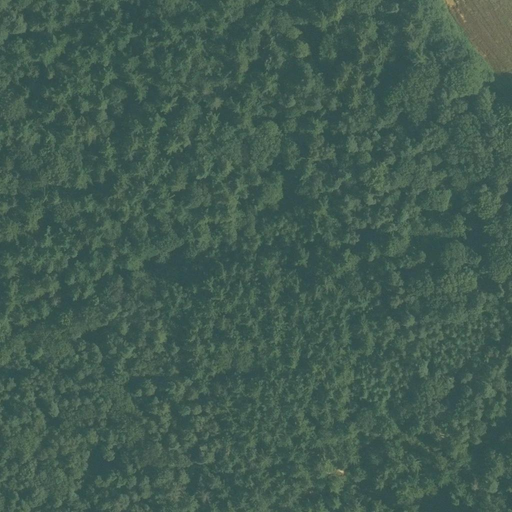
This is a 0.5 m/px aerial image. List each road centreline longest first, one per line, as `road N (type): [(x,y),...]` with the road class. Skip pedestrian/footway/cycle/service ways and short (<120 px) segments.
road 1 (track): [(191,0),(260,16),(288,36),(297,107),(322,193),(482,511)]
road 2 (track): [(177,511),(81,310)]
road 3 (track): [(85,139),(18,0)]
